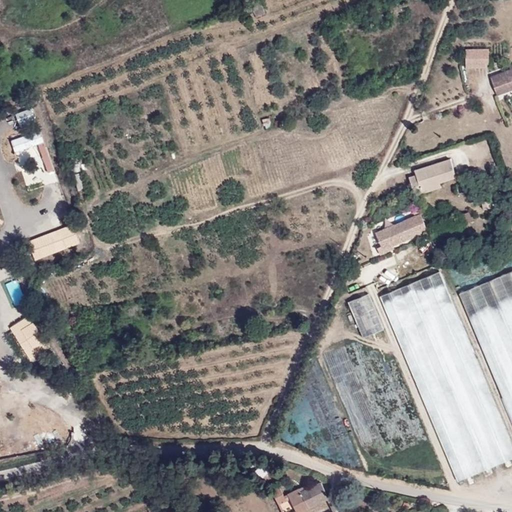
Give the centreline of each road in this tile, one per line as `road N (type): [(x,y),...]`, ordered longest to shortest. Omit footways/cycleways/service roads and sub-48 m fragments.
road 1 (residential): [(258,452),(377,177)]
road 2 (unclassified): [(258,452),(122,447),(0,475)]
road 3 (unclassified): [(511,507),(258,452)]
road 4 (residential): [(402,123),(451,0)]
